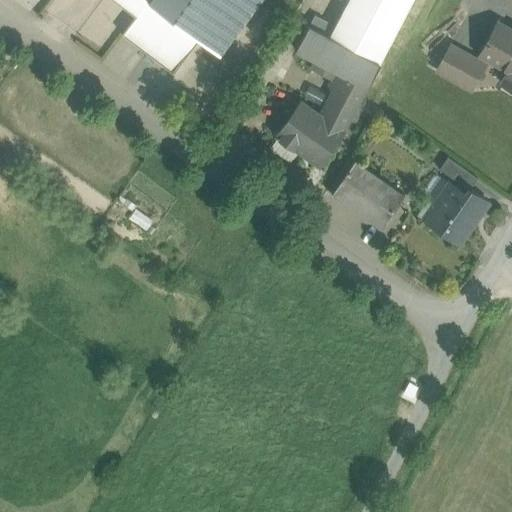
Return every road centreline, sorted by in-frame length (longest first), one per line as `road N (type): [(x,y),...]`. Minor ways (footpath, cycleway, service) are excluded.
road 1 (residential): [(0,15),(460,338)]
road 2 (unclassified): [(460,338),(370,511)]
